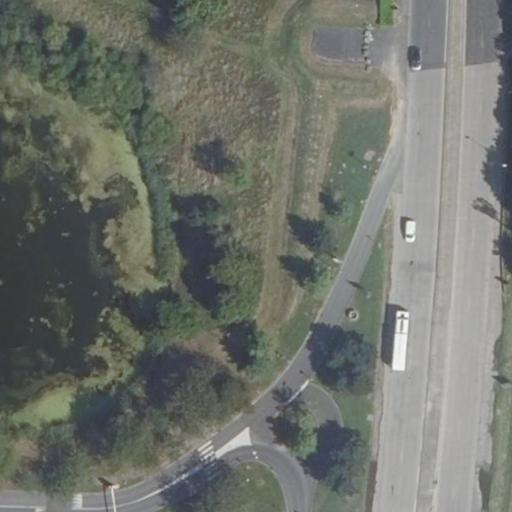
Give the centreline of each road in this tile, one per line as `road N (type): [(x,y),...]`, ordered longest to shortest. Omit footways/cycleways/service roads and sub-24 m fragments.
road 1 (tertiary): [(452,511),(484,0)]
road 2 (tertiary): [(426,90),(397,511)]
road 3 (unclassified): [(426,90),(343,292),(277,400)]
road 4 (unclassified): [(0,508),(94,509),(143,499),(260,428)]
road 5 (unclassified): [(289,466),(322,456),(332,424),(311,397),(277,400)]
